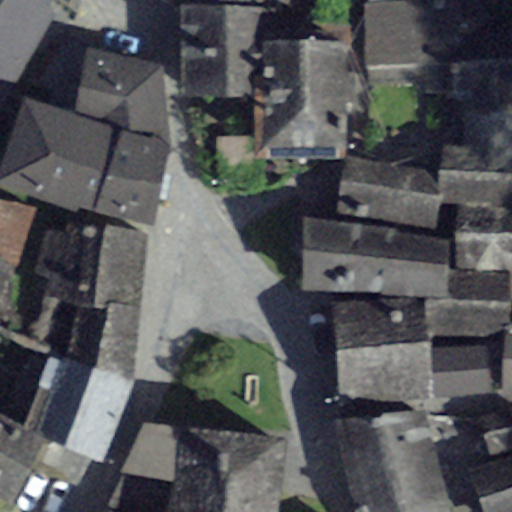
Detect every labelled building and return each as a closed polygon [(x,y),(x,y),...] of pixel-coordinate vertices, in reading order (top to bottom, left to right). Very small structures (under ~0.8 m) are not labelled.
[(47,0),(0,0),(0,112),(54,14),(43,8),(47,0)] [(511,0),(369,0),(365,7),(370,89),(424,88),(423,98),(465,99),(463,69),(463,62),(511,60),(511,0)] [(261,7),(181,7),(180,98),(255,98),(255,77),(263,77),(263,42),(272,42),(272,7),(261,7)] [(255,159),(343,159),(345,150),(344,110),(352,110),(351,44),(272,42),(263,42),(263,77),(255,77),(255,98),(255,159)] [(162,69),(85,50),(73,115),(121,131),(168,146),(162,69)] [(511,71),(487,71),(463,69),(465,99),(465,146),(442,146),(438,173),(434,199),(439,200),(459,201),(511,205),(511,71)] [(73,115),(22,98),(0,162),(0,185),(78,212),(80,206),(94,211),(121,131),(73,115)] [(168,146),(121,131),(94,211),(151,226),(168,146)] [(438,173),(346,159),(336,214),(435,229),(439,200),(434,199),(438,173)] [(511,205),(459,201),(456,271),(508,272),(511,271),(511,205)] [(0,292),(9,267),(15,269),(34,215),(0,203),(0,292)] [(146,237),(67,222),(64,238),(43,234),(37,279),(47,279),(42,297),(78,304),(66,360),(132,381),(146,237)] [(448,238),(304,226),(299,288),(444,300),(444,271),(448,238)] [(507,337),(507,317),(508,272),(456,271),(444,271),(444,300),(428,300),(428,337),(507,337)] [(422,301),(330,305),(333,400),(489,394),(487,345),(424,348),(422,301)] [(66,360),(50,355),(22,430),(46,442),(105,465),(132,381),(66,360)] [(355,511),(451,511),(426,415),(370,416),(333,426),(355,511)] [(22,430),(0,419),(0,502),(12,509),(46,442),(22,430)] [(143,422),(120,475),(171,484),(178,428),(143,422)] [(276,511),(288,439),(178,428),(171,484),(120,475),(103,511),(276,511)] [(480,511),(511,511),(511,429),(480,435),(486,462),(467,471),(480,511)]
